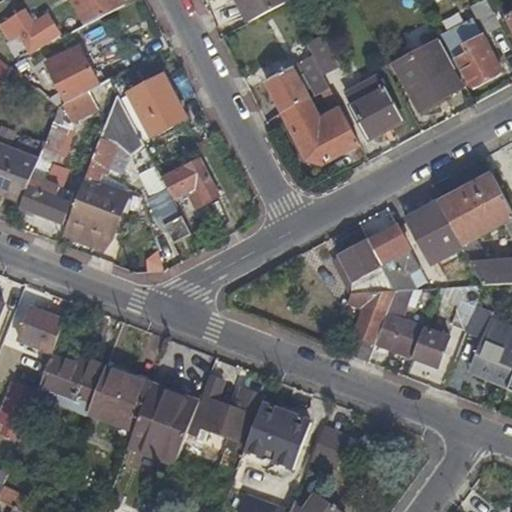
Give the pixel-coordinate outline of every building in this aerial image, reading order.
[(75,0),(86,20),(123,0),(75,0)] [(279,0),(246,0),(254,14),(279,0)] [(490,0),(482,0),(472,5),(486,31),(503,24),(490,0)] [(15,31),(23,47),(55,31),(44,10),(28,18),(22,7),(6,15),(7,16),(15,31)] [(472,13),(442,28),(468,77),(497,62),(472,13)] [(15,31),(7,16),(0,19),(0,29),(4,37),(15,31)] [(461,81),(435,31),(390,57),(416,104),(461,81)] [(319,32),(304,39),(311,52),(320,68),(334,60),(319,32)] [(48,64),(66,98),(99,80),(81,46),(48,64)] [(308,153),(321,160),(358,140),(320,68),(311,52),(302,56),(332,110),(322,116),(293,62),(266,76),(308,153)] [(375,67),(340,87),(364,131),(399,112),(375,67)] [(159,71),(126,90),(150,133),(184,115),(159,71)] [(116,91),(109,76),(99,80),(66,98),(55,103),(50,118),(37,152),(21,194),(19,200),(18,202),(58,216),(65,195),(38,186),(55,141),(66,145),(78,113),(113,92),(116,91)] [(142,140),(116,91),(113,92),(93,144),(76,185),(60,231),(100,245),(106,229),(121,186),(96,176),(100,167),(105,169),(107,165),(118,170),(126,152),(142,140)] [(0,186),(21,194),(37,152),(0,137),(0,186)] [(199,156),(161,176),(172,196),(189,187),(191,191),(197,188),(203,199),(217,191),(199,156)] [(52,187),(74,187),(74,170),(52,170),(52,187)] [(157,170),(142,175),(148,194),(163,188),(157,170)] [(478,284),(511,282),(511,218),(487,172),(433,200),(456,241),(478,284)] [(0,186),(0,192),(19,200),(21,194),(0,186)] [(121,186),(106,229),(114,232),(130,189),(121,186)] [(160,221),(177,211),(166,193),(149,202),(160,221)] [(456,241),(433,200),(403,217),(425,258),(456,241)] [(162,221),(171,239),(190,230),(180,211),(162,221)] [(393,222),(363,238),(376,263),(385,280),(391,276),(387,269),(397,264),(390,251),(404,243),(393,222)] [(376,263),(363,238),(335,254),(348,278),(376,263)] [(385,280),(376,263),(348,278),(347,291),(390,289),(385,280)] [(478,284),(433,287),(431,295),(451,302),(449,309),(465,315),(478,284)] [(382,310),(390,289),(347,291),(344,299),(358,305),(347,332),(350,333),(343,350),(363,358),(370,339),(382,310)] [(21,342),(53,355),(55,350),(65,322),(33,310),(21,342)] [(382,310),(370,339),(435,365),(447,334),(382,310)] [(484,312),(477,329),(490,334),(497,317),(484,312)] [(469,369),(502,383),(511,357),(511,323),(497,317),(490,334),(477,329),(469,349),(476,352),(469,369)] [(476,352),(469,349),(462,366),(469,369),(476,352)] [(106,370),(55,350),(53,355),(33,408),(53,415),(58,401),(89,413),(106,370)] [(511,357),(502,383),(501,386),(511,390),(511,357)] [(153,388),(106,370),(89,413),(136,431),(152,390),(153,388)] [(224,378),(212,374),(200,405),(194,419),(202,422),(200,426),(218,433),(220,429),(234,435),(229,447),(245,453),(264,405),(266,399),(243,390),(235,411),(214,403),(224,378)] [(24,387),(21,394),(9,423),(5,431),(19,437),(38,393),(24,387)] [(176,399),(152,390),(136,431),(132,443),(178,461),(194,419),(200,405),(177,396),(176,399)] [(0,420),(9,423),(21,394),(12,391),(0,420)] [(312,424),(264,405),(245,453),(294,472),(312,424)] [(351,438),(325,428),(312,460),(338,470),(351,438)] [(240,478),(274,492),(281,476),(246,462),(240,478)] [(0,496),(8,475),(0,471),(0,496)] [(290,511),(249,497),(242,511),(290,511)] [(309,511),(306,511),(296,503),(292,511),(333,511),(318,501),(309,511)]
